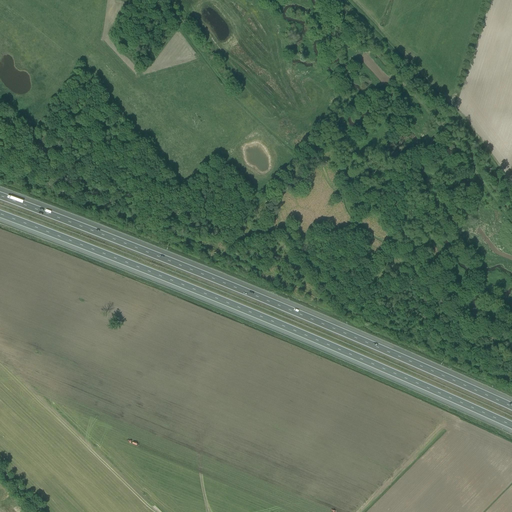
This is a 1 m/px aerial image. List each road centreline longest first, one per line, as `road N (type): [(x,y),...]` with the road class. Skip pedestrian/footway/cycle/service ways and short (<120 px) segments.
road 1 (motorway): [(0,214),(311,336),(511,427)]
road 2 (motorway): [(511,406),(321,320),(0,194)]
